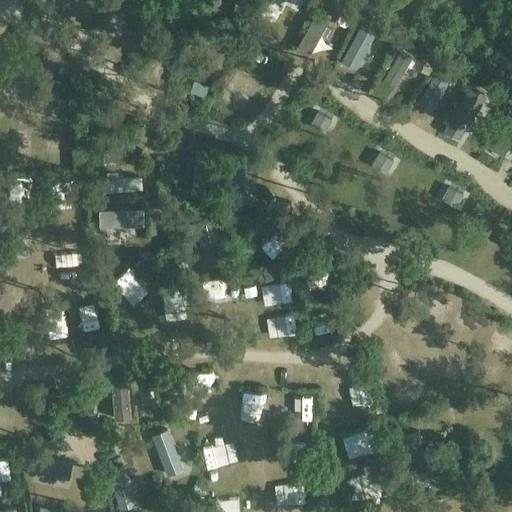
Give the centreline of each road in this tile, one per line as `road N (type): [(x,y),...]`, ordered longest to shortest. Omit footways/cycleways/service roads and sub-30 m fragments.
road 1 (track): [(32,374),(2,193)]
road 2 (track): [(217,352),(263,511)]
road 3 (track): [(386,301),(438,354),(459,432)]
road 4 (unknown): [(383,0),(511,75)]
